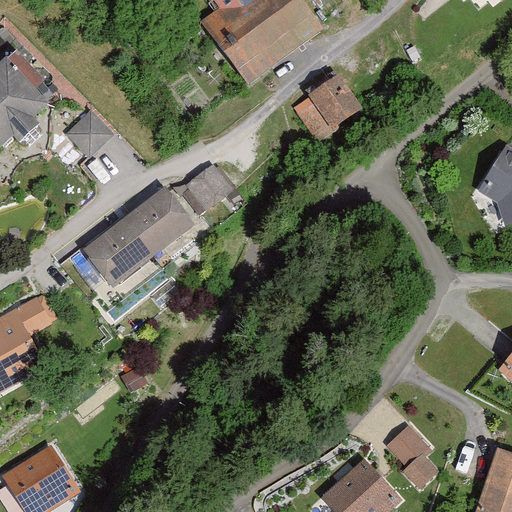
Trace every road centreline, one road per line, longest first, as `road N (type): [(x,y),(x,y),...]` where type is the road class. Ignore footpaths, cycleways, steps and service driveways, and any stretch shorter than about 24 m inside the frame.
road 1 (residential): [(403,0),(208,155),(156,171),(0,280)]
road 2 (residential): [(363,173),(419,229),(435,268),(434,309),(327,441),(218,511)]
road 3 (residential): [(116,511),(256,273),(363,173)]
road 4 (residential): [(363,173),(511,54)]
